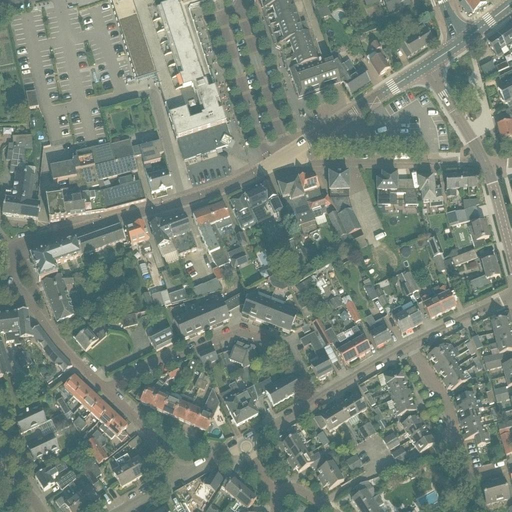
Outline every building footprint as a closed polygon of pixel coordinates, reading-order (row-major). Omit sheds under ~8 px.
[(109,0),(136,82),(155,76),(165,106),(164,107),(166,108),(169,118),(168,119),(169,120),(172,129),(172,130),(173,131),(176,140),(175,142),(177,142),(183,163),(221,150),(223,147),(228,149),(232,142),(227,139),(229,136),(226,127),(226,125),(225,125),(222,115),(223,114),(221,113),(218,104),(219,102),(218,102),(215,92),(215,91),(214,90),(212,83),(212,82),(211,81),(208,72),(208,70),(207,70),(204,60),(205,59),(203,58),(200,49),(201,48),(200,47),(197,38),(197,36),(196,35),(193,26),(194,25),(192,24),(189,15),(192,9),(202,6),(203,6),(204,5),(213,2),(214,3),(215,1),(219,0),(109,0)] [(340,86),(339,84),(332,61),(323,65),(300,0),(258,0),(276,49),(280,51),(287,74),(289,73),(298,101),(340,86)] [(373,0),(383,0),(389,13),(398,9),(396,7),(400,5),(401,5),(403,4),(407,2),(406,0),(363,0),(367,6),(375,3),(373,0)] [(462,0),(473,14),(486,5),(482,0),(462,0)] [(327,2),(313,8),(315,13),(329,7),(327,2)] [(316,13),(320,22),(330,18),(326,9),(316,13)] [(422,24),(413,30),(409,32),(413,38),(399,47),(402,51),(407,59),(433,43),(422,24)] [(511,24),(497,35),(505,47),(511,55),(511,54),(511,24)] [(505,47),(497,35),(486,42),(498,59),(503,55),(500,51),(505,47)] [(387,62),(382,54),(379,51),(380,51),(375,44),(369,48),(374,54),(377,59),(369,65),(378,78),(379,77),(389,71),(384,64),(387,62)] [(338,58),(332,61),(339,84),(342,82),(350,96),(370,83),(361,69),(350,77),(338,58)] [(480,67),(483,77),(495,72),(491,63),(480,67)] [(503,87),(497,89),(501,96),(500,99),(502,101),(504,102),(505,105),(511,101),(511,72),(499,79),(503,87)] [(36,93),(26,95),(28,110),(38,108),(36,93)] [(507,124),(497,126),(501,142),(511,139),(511,115),(505,117),(507,124)] [(131,142),(111,147),(115,163),(134,158),(134,159),(141,157),(144,167),(150,165),(160,162),(159,157),(163,156),(158,139),(152,141),(154,146),(141,150),(140,148),(133,150),(131,142)] [(32,144),(12,145),(9,146),(6,162),(11,162),(9,174),(16,175),(12,201),(14,202),(12,218),(21,219),(27,176),(25,176),(24,150),(32,150),(32,144)] [(110,146),(86,151),(76,154),(77,160),(72,161),(73,164),(50,169),(53,183),(68,180),(77,179),(75,172),(95,169),(115,163),(111,147),(110,146)] [(77,179),(68,180),(70,191),(71,195),(86,191),(99,188),(97,183),(102,182),(137,173),(134,159),(134,158),(115,163),(95,169),(75,172),(77,179)] [(167,174),(153,178),(150,165),(144,167),(149,185),(151,195),(172,190),(167,174)] [(349,200),(348,184),(348,174),(329,175),(330,201),(335,212),(346,234),(346,236),(350,244),(363,238),(351,211),(349,200)] [(382,181),(377,181),(377,192),(377,207),(378,209),(382,209),(382,207),(390,207),(390,192),(396,192),(396,185),(396,182),(396,181),(397,181),(397,176),(396,176),(396,175),(395,175),(395,174),(388,174),(388,175),(383,175),(382,175),(382,181)] [(314,175),(298,180),(303,195),(314,220),(322,218),(323,215),(326,214),(324,208),(326,207),(326,206),(330,205),(326,195),(320,197),(318,190),(319,190),(317,184),(314,175)] [(475,207),(476,208),(479,207),(477,197),(476,175),(460,176),(461,191),(468,190),(468,198),(476,197),(476,202),(462,203),(463,212),(465,212),(471,209),(475,207)] [(34,177),(27,176),(21,219),(37,221),(40,205),(37,205),(38,200),(31,199),(34,177)] [(461,191),(460,176),(445,177),(446,199),(456,198),(455,191),(461,191)] [(145,202),(143,193),(140,183),(134,184),(133,178),(119,182),(121,188),(105,193),(102,193),(100,194),(87,195),(71,198),(74,217),(104,213),(145,202)] [(442,206),(441,198),(440,188),(433,189),(432,178),(418,180),(420,194),(422,193),(423,203),(429,203),(429,208),(442,206)] [(281,186),(278,187),(281,196),(285,209),(286,209),(289,219),(294,229),(315,222),(314,220),(303,195),(298,180),(281,186)] [(411,181),(398,181),(398,194),(412,193),(411,181)] [(245,198),(243,199),(250,212),(257,224),(271,217),(273,216),(277,223),(278,223),(279,222),(278,209),(280,208),(277,201),(276,202),(275,200),(276,199),(270,185),(245,196),(245,198)] [(71,195),(70,191),(60,192),(61,198),(46,200),(49,224),(65,221),(64,219),(74,217),(71,198),(71,195)] [(235,201),(230,203),(234,211),(232,212),(235,217),(241,231),(243,230),(244,231),(253,227),(254,225),(255,224),(253,219),(252,220),(242,197),(241,198),(240,197),(235,199),(235,201)] [(5,200),(4,206),(2,216),(12,218),(14,202),(12,201),(5,200)] [(223,205),(209,211),(214,226),(217,231),(231,225),(223,205)] [(465,212),(463,212),(455,213),(459,226),(479,220),(476,208),(475,207),(471,209),(465,212)] [(209,211),(192,217),(198,232),(209,256),(210,255),(214,264),(217,269),(217,270),(218,269),(229,264),(228,262),(230,261),(227,255),(224,248),(220,239),(217,231),(214,226),(209,211)] [(335,212),(328,216),(334,230),(338,239),(346,236),(346,234),(335,212)] [(459,226),(455,213),(447,215),(450,229),(459,226)] [(178,258),(197,251),(184,217),(166,224),(176,251),(177,255),(178,258)] [(176,251),(166,224),(161,226),(160,224),(159,225),(158,223),(151,226),(152,227),(150,228),(154,240),(157,250),(158,249),(161,256),(164,258),(170,255),(172,252),(176,251)] [(286,224),(281,227),(287,241),(292,239),(286,224)] [(484,224),(475,227),(468,229),(470,237),(475,236),(476,243),(474,244),(473,245),(473,247),(474,251),(486,247),(484,241),(489,239),(484,224)] [(152,255),(146,235),(143,226),(125,231),(131,248),(137,246),(138,249),(142,248),(144,257),(152,255)] [(120,227),(75,243),(81,258),(125,242),(120,227)] [(242,234),(235,237),(240,248),(246,245),(242,234)] [(437,239),(427,242),(429,247),(433,259),(440,256),(443,255),(437,239)] [(75,243),(48,252),(30,258),(39,283),(48,279),(57,276),(54,267),(81,258),(75,243)] [(240,250),(227,255),(230,261),(243,256),(240,250)] [(451,252),(449,255),(451,261),(458,258),(456,251),(451,252)] [(451,261),(443,264),(445,270),(446,272),(446,273),(447,275),(450,274),(450,273),(456,271),(454,268),(478,259),(475,252),(463,256),(459,258),(458,258),(451,261)] [(485,278),(470,284),(471,285),(474,294),(484,290),(484,289),(490,287),(489,281),(492,281),(492,280),(499,278),(494,260),(492,254),(480,257),(482,263),(481,264),(485,278)] [(243,256),(230,261),(233,269),(246,264),(243,256)] [(440,256),(433,259),(438,273),(438,274),(446,272),(445,270),(443,264),(440,256)] [(278,266),(272,269),(275,274),(281,272),(278,266)] [(310,266),(299,272),(303,279),(313,273),(310,266)] [(217,269),(212,271),(216,280),(222,292),(228,290),(218,269),(217,270),(217,269)] [(265,272),(259,275),(262,281),(268,278),(265,272)] [(282,292),(287,289),(282,279),(285,278),(282,273),(268,280),(272,288),(282,292)] [(407,284),(413,282),(409,274),(403,277),(407,284)] [(61,277),(42,284),(57,324),(75,317),(64,288),(61,277)] [(311,278),(295,288),(297,292),(313,282),(311,278)] [(202,286),(192,290),(197,299),(202,298),(207,297),(222,292),(216,280),(202,286)] [(413,282),(407,284),(412,295),(418,292),(413,282)] [(378,299),(370,284),(363,288),(370,303),(378,299)] [(412,295),(407,284),(402,287),(407,297),(412,295)] [(438,288),(432,291),(432,292),(436,300),(443,315),(456,308),(449,294),(448,295),(445,288),(439,291),(438,288)] [(378,298),(383,296),(380,289),(374,291),(378,298)] [(227,303),(229,308),(244,300),(246,294),(244,293),(227,303)] [(148,294),(142,296),(148,311),(154,309),(148,294)] [(160,294),(151,297),(155,310),(164,307),(160,294)] [(261,324),(270,301),(251,294),(242,316),(261,324)] [(384,296),(378,299),(383,309),(389,307),(384,296)] [(197,312),(206,332),(229,322),(220,302),(210,306),(207,297),(202,298),(206,308),(197,312)] [(443,315),(436,300),(430,303),(426,297),(421,299),(420,299),(422,303),(424,306),(423,307),(430,321),(443,315)] [(336,298),(329,302),(334,311),(341,307),(336,298)] [(270,301),(261,324),(275,329),(283,309),(285,304),(271,299),(270,301)] [(351,303),(345,306),(354,324),(360,321),(351,303)] [(206,332),(197,312),(187,316),(183,306),(179,308),(183,317),(173,322),(182,342),(206,332)] [(412,330),(404,315),(400,308),(391,313),(393,320),(401,336),(412,330)] [(297,314),(283,309),(275,329),(289,335),(290,332),(295,334),(301,330),(304,336),(310,332),(307,327),(305,328),(303,323),(304,320),(296,317),(297,314)] [(415,309),(404,315),(412,330),(422,325),(415,309)] [(28,313),(17,314),(20,340),(23,340),(34,339),(44,352),(47,349),(52,356),(53,356),(57,352),(52,345),(51,344),(49,342),(48,340),(39,328),(33,333),(32,331),(30,331),(28,313)] [(493,335),(510,330),(509,326),(511,324),(509,314),(509,313),(495,317),(497,322),(491,324),(493,335)] [(20,340),(17,314),(0,316),(0,336),(6,336),(6,344),(14,343),(15,347),(26,346),(23,340),(20,340)] [(135,316),(121,320),(123,330),(137,326),(135,316)] [(390,341),(387,335),(390,333),(383,320),(375,324),(371,317),(365,320),(370,330),(373,328),(376,333),(369,337),(376,349),(390,341)] [(347,341),(340,345),(331,330),(326,333),(319,320),(313,324),(313,325),(327,349),(332,345),(337,353),(337,354),(344,367),(357,360),(347,341)] [(170,328),(148,339),(155,354),(177,342),(170,328)] [(353,337),(347,341),(357,360),(370,352),(363,339),(362,339),(356,328),(350,331),(353,337)] [(510,330),(493,335),(496,345),(511,341),(511,334),(511,335),(510,330)] [(80,339),(77,335),(73,339),(76,342),(85,353),(90,349),(92,350),(99,344),(107,337),(102,332),(96,337),(98,339),(95,342),(87,333),(80,339)] [(321,362),(310,368),(318,382),(319,381),(320,382),(325,380),(324,378),(332,374),(328,368),(331,366),(314,334),(300,342),(304,349),(310,346),(317,359),(320,358),(321,362)] [(477,337),(472,340),(477,352),(483,349),(477,337)] [(511,341),(496,345),(489,347),(490,352),(498,350),(499,356),(511,352),(511,341)] [(0,366),(4,377),(12,374),(1,343),(0,343),(0,366)] [(243,370),(259,362),(253,350),(237,344),(235,350),(234,350),(230,362),(241,366),(243,370)] [(451,347),(442,345),(435,349),(436,351),(432,354),(431,352),(427,354),(427,355),(429,356),(426,358),(429,362),(431,361),(433,364),(453,351),(451,347)] [(213,350),(198,356),(203,367),(217,361),(213,350)] [(455,350),(453,351),(433,364),(435,367),(433,368),(436,372),(453,361),(459,357),(455,350)] [(17,358),(22,370),(32,366),(27,354),(17,358)] [(499,356),(484,360),(485,366),(501,362),(499,356)] [(63,358),(55,365),(63,375),(72,368),(71,368),(63,359),(63,358)] [(501,362),(485,366),(487,372),(502,369),(504,378),(511,376),(511,364),(511,365),(510,360),(501,362)] [(189,363),(185,372),(193,376),(198,363),(194,361),(189,363)] [(457,368),(453,361),(436,372),(438,376),(440,375),(442,378),(457,368)] [(457,368),(442,378),(444,381),(442,382),(444,386),(461,375),(457,368)] [(177,369),(167,374),(170,380),(180,376),(177,369)] [(243,380),(250,378),(247,369),(241,372),(243,380)] [(386,386),(405,380),(403,375),(402,376),(400,372),(391,375),(390,373),(383,376),(386,386)] [(461,375),(444,386),(447,390),(449,389),(451,392),(460,387),(466,383),(471,388),(479,386),(475,380),(471,381),(466,373),(461,375)] [(49,376),(44,379),(46,381),(45,381),(47,384),(53,380),(51,377),(50,378),(49,376)] [(253,389),(257,400),(266,396),(273,408),(287,400),(301,392),(293,378),(279,386),(274,389),(270,391),(266,382),(261,385),(253,389)] [(74,379),(67,386),(64,390),(72,398),(83,387),(74,379)] [(405,380),(386,386),(389,394),(405,389),(404,385),(407,384),(405,380)] [(202,383),(197,381),(194,388),(199,390),(202,383)] [(207,385),(202,383),(199,390),(204,392),(207,385)] [(154,391),(153,392),(147,390),(140,404),(151,409),(159,391),(162,388),(157,385),(153,390),(154,391)] [(83,387),(72,398),(81,406),(92,395),(83,387)] [(159,391),(151,409),(162,414),(169,399),(172,393),(162,388),(159,391)] [(253,389),(235,398),(247,422),(257,416),(251,404),(257,400),(253,389)] [(405,389),(389,394),(392,402),(411,396),(409,391),(407,392),(405,389)] [(212,390),(202,414),(195,428),(206,433),(219,405),(212,390)] [(495,399),(507,396),(505,390),(494,393),(495,399)] [(352,399),(348,402),(357,416),(366,411),(356,393),(351,397),(352,399)] [(464,395),(464,397),(456,400),(457,404),(454,404),(456,409),(475,403),(472,393),(464,395)] [(92,395),(81,406),(90,415),(101,403),(96,399),(97,398),(94,395),(92,396),(92,395)] [(183,396),(180,404),(173,419),(184,424),(190,409),(194,401),(183,396)] [(411,396),(392,402),(395,410),(411,404),(410,401),(412,400),(411,396)] [(508,403),(507,396),(495,399),(497,406),(508,403)] [(247,422),(235,398),(229,401),(231,404),(226,406),(230,413),(229,414),(232,419),(236,428),(247,422)] [(180,404),(169,399),(162,414),(173,419),(180,404)] [(61,410),(65,407),(61,400),(57,403),(61,410)] [(357,416),(348,402),(344,404),(342,402),(337,405),(348,422),(357,416)] [(101,403),(90,415),(99,423),(109,412),(101,403)] [(475,403),(456,409),(457,413),(459,413),(460,416),(477,412),(475,403)] [(411,404),(395,410),(397,418),(416,412),(415,407),(412,408),(411,404)] [(348,422),(337,405),(332,408),(334,411),(330,413),(338,428),(348,422)] [(69,413),(65,407),(61,410),(65,416),(69,413)] [(39,409),(26,415),(17,419),(18,422),(16,422),(21,432),(22,432),(24,434),(46,424),(39,409)] [(190,409),(184,424),(195,428),(202,414),(190,409)] [(102,426),(98,429),(104,435),(118,420),(109,412),(99,423),(102,426)] [(477,412),(460,416),(461,420),(459,420),(460,425),(480,420),(477,412)] [(338,428),(330,413),(325,416),(324,413),(313,419),(320,431),(326,428),(329,433),(338,428)] [(377,417),(374,419),(378,424),(384,420),(381,415),(377,417)] [(54,427),(67,421),(64,416),(51,421),(54,427)] [(409,423),(407,421),(399,424),(405,435),(423,424),(420,420),(418,421),(416,418),(409,423)] [(79,419),(73,426),(76,430),(77,429),(82,423),(79,419)] [(118,420),(104,435),(111,441),(114,437),(117,439),(121,444),(128,437),(123,433),(127,428),(118,420)] [(480,420),(460,425),(461,430),(464,429),(465,433),(482,428),(480,420)] [(71,427),(67,421),(54,427),(57,434),(71,427)] [(511,421),(502,424),(503,432),(511,429),(511,421)] [(82,423),(77,429),(81,432),(86,427),(82,423)] [(375,434),(368,424),(363,427),(369,438),(375,434)] [(425,428),(423,424),(405,435),(410,442),(425,432),(423,429),(425,428)] [(363,427),(358,430),(364,441),(369,438),(363,427)] [(482,428),(465,433),(465,436),(463,437),(465,442),(474,439),(477,449),(490,445),(487,434),(484,435),(482,428)] [(287,435),(275,443),(282,453),(284,451),(286,455),(300,446),(301,447),(306,444),(300,435),(299,436),(295,430),(293,432),(290,429),(285,432),(287,435)] [(427,435),(425,432),(410,442),(414,449),(432,438),(429,434),(427,435)] [(322,433),(316,437),(323,448),(329,445),(322,433)] [(357,446),(350,435),(345,439),(351,449),(357,446)] [(386,447),(396,440),(393,435),(382,441),(386,447)] [(511,442),(510,435),(500,438),(505,457),(506,457),(510,455),(511,455),(511,442)] [(52,436),(39,442),(29,447),(31,449),(29,450),(34,460),(35,459),(36,461),(40,459),(42,463),(45,463),(48,462),(50,462),(53,460),(50,455),(59,451),(52,436)] [(137,438),(130,444),(128,445),(132,451),(141,443),(137,438)] [(434,442),(432,438),(414,449),(415,449),(422,460),(437,454),(433,447),(435,446),(433,443),(434,442)] [(101,449),(99,447),(96,443),(94,439),(86,446),(92,456),(101,449)] [(399,446),(396,440),(386,447),(389,452),(399,446)] [(300,446),(286,455),(289,460),(287,461),(290,466),(306,456),(301,447),(300,446)] [(107,460),(101,449),(92,456),(98,467),(107,460)] [(394,461),(405,455),(402,449),(391,456),(394,461)] [(311,453),(306,456),(290,466),(293,472),(296,470),(298,474),(309,467),(312,472),(324,465),(317,454),(313,457),(311,453)] [(409,461),(405,455),(394,461),(398,468),(409,461)] [(356,456),(345,463),(348,468),(359,462),(356,456)] [(138,460),(131,464),(127,457),(121,460),(134,482),(146,475),(138,460)] [(121,489),(134,482),(121,460),(117,463),(116,463),(120,471),(113,475),(116,481),(121,489)] [(359,462),(348,468),(352,473),(362,467),(359,462)] [(331,464),(326,467),(317,472),(320,477),(317,479),(320,483),(337,473),(331,464)] [(52,467),(43,473),(35,478),(44,492),(54,486),(51,480),(57,476),(52,467)] [(89,471),(96,480),(101,476),(94,467),(89,471)] [(96,480),(89,471),(84,475),(92,487),(98,483),(96,480)] [(337,473),(320,483),(323,489),(326,487),(329,491),(343,483),(337,473)] [(68,487),(72,483),(74,482),(70,475),(55,484),(60,492),(68,487)] [(214,494),(217,490),(222,481),(212,475),(208,482),(205,480),(202,485),(201,485),(195,494),(201,498),(206,490),(214,494)] [(228,478),(221,489),(224,492),(235,501),(244,491),(244,490),(245,489),(241,485),(240,487),(233,481),(228,478)] [(508,500),(506,490),(503,481),(494,483),(495,485),(482,488),(484,498),(486,506),(508,500)] [(76,489),(72,483),(68,487),(70,490),(72,492),(76,489)] [(360,496),(351,502),(358,511),(377,511),(377,510),(384,506),(372,488),(371,489),(368,484),(360,485),(355,489),(360,496)] [(68,487),(60,492),(63,495),(70,490),(68,487)] [(88,490),(83,494),(79,488),(76,489),(72,492),(74,496),(85,510),(97,502),(88,490)] [(244,491),(235,501),(247,511),(256,501),(244,491)] [(83,511),(85,510),(74,496),(68,500),(61,499),(55,503),(59,509),(64,506),(68,511),(83,511)]
